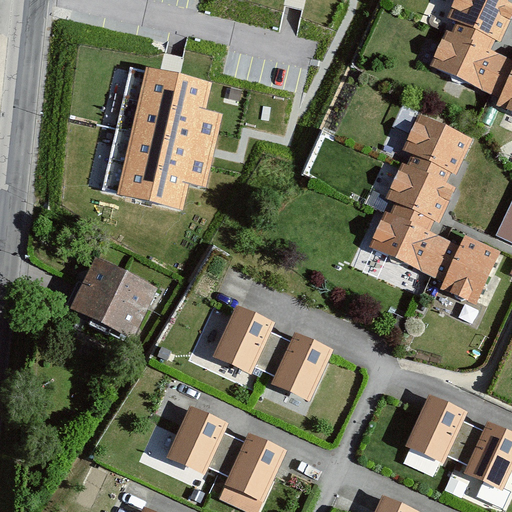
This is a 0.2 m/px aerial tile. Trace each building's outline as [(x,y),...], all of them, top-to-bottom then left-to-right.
[(502,0),(456,0),(448,18),(456,22),(451,33),(488,50),(493,37),(499,40),(511,12),(511,4),(507,2),(502,0)] [(451,33),(448,31),(432,66),(500,97),(511,72),(511,61),(488,50),(451,33)] [(160,75),(131,68),(131,71),(118,129),(104,189),(181,206),(187,181),(202,185),(209,151),(210,147),(214,131),(217,115),(202,111),(208,86),(160,75)] [(511,72),(500,97),(497,104),(511,110),(511,72)] [(242,91),(227,88),(225,98),(240,101),(242,91)] [(420,115),(404,150),(411,153),(406,165),(446,183),(451,172),(455,174),(463,158),(472,139),(445,127),(420,115)] [(406,165),(403,163),(402,166),(386,200),(396,204),(391,216),(427,233),(434,219),(439,221),(455,187),(446,183),(406,165)] [(511,199),(495,236),(511,243),(511,199)] [(391,216),(386,213),(370,247),(444,281),(459,248),(427,233),(391,216)] [(465,236),(459,248),(444,281),(440,289),(475,306),(500,252),(465,236)] [(126,270),(96,255),(71,305),(138,338),(163,288),(126,270)] [(276,322),(237,305),(214,356),(253,373),(276,322)] [(294,334),(276,326),(257,367),(275,374),(294,334)] [(335,347),(296,330),(273,381),(313,398),(335,347)] [(467,409),(428,392),(406,443),(445,460),(467,409)] [(230,421),(190,404),(168,455),(207,472),(230,421)] [(486,423),(468,415),(449,456),(468,464),(486,423)] [(511,471),(511,429),(488,419),(466,470),(505,487),(511,471)] [(247,434),(229,427),(211,468),(229,475),(247,434)] [(290,447),(250,429),(228,480),(267,498),(290,447)] [(421,511),(423,510),(384,492),(375,511),(421,511)]
